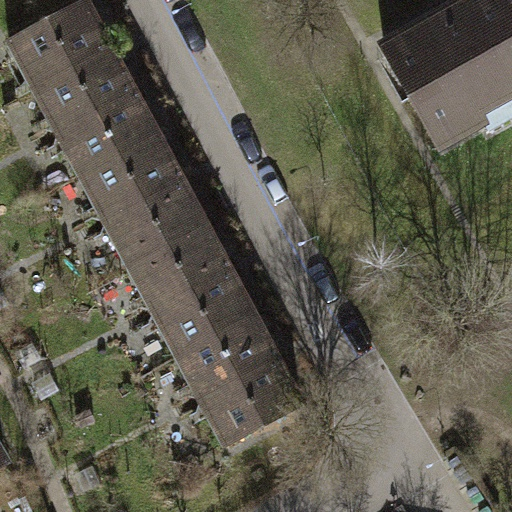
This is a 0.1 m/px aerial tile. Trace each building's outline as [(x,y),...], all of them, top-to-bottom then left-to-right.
[(511,0),(470,0),(385,48),(442,149),(486,124),(481,115),(511,98),(511,0)] [(36,91),(112,51),(86,3),(11,44),(36,91)] [(112,51),(36,91),(60,135),(135,95),(112,51)] [(83,179),(159,138),(135,95),(60,135),(83,179)] [(159,138),(83,179),(106,222),(182,182),(159,138)] [(130,267),(206,227),(182,182),(106,222),(130,267)] [(206,227),(130,267),(154,312),(230,272),(206,227)] [(178,355),(253,315),(230,272),(154,312),(178,355)] [(202,400),(277,359),(253,315),(178,355),(202,400)] [(277,359),(202,400),(227,447),(302,406),(277,359)]
